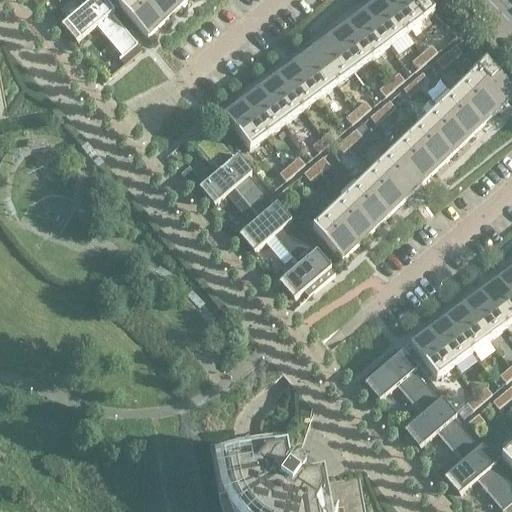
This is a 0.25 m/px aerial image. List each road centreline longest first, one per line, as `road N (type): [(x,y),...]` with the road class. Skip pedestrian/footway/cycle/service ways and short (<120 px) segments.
road 1 (residential): [(307,361),(511,193)]
road 2 (residential): [(184,83),(281,0)]
